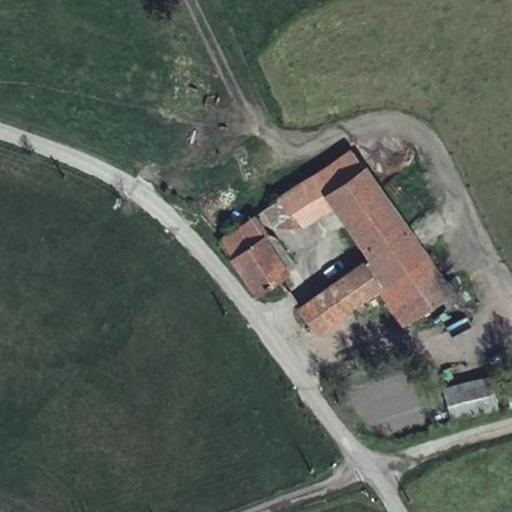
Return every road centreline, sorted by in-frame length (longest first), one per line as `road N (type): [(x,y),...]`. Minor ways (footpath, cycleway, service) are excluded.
road 1 (unclassified): [(0,130),(131,186),(170,218),(254,314),(397,511)]
road 2 (track): [(511,317),(413,121),(271,157)]
road 3 (track): [(371,467),(511,425)]
